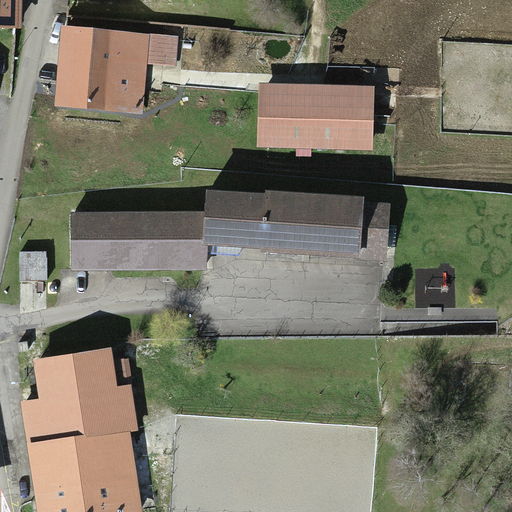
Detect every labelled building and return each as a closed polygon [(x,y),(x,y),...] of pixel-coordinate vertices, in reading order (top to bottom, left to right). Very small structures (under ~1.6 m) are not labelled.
[(0,0),(0,29),(15,29),(15,0),(0,0)] [(58,29),(53,105),(137,110),(142,34),(58,29)] [(371,88),(261,85),(259,143),(370,147),(371,88)] [(357,197),(203,189),(200,242),(260,245),(259,252),(380,258),(382,205),(356,204),(357,197)] [(197,212),(68,213),(68,269),(197,268),(197,212)] [(18,254),(20,311),(43,311),(42,254),(18,254)] [(479,424),(482,386),(466,385),(464,401),(447,399),(445,421),(479,424)] [(21,424),(33,511),(127,511),(113,411),(21,424)]
